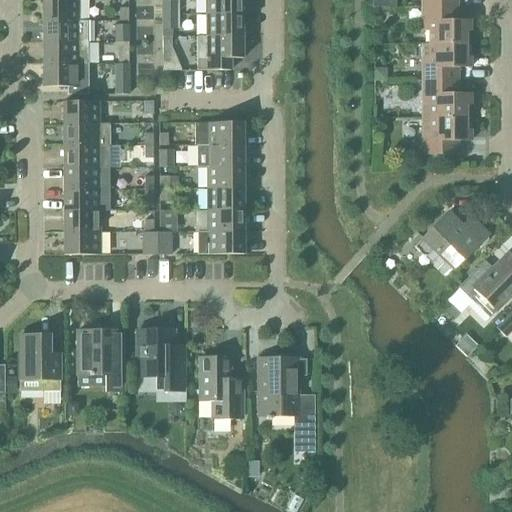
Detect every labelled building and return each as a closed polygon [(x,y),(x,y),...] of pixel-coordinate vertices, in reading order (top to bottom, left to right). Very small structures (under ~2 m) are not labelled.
[(79,22),(79,2),(79,0),(43,0),(43,22),(79,22)] [(206,0),(206,15),(243,15),(243,4),(247,4),(247,0),(206,0)] [(421,0),(421,8),(458,8),(458,0),(421,0)] [(176,1),(162,1),(162,15),(176,15),(176,1)] [(458,8),(421,8),(421,32),(430,32),(430,45),(466,45),(466,32),(470,32),(470,22),(458,22),(458,8)] [(120,22),(129,22),(129,10),(120,9),(120,22)] [(177,30),(176,15),(162,15),(163,30),(177,30)] [(206,37),(248,37),(248,26),(243,26),(243,15),(206,15),(206,37)] [(43,44),(88,44),(88,22),(79,22),(43,22),(43,44)] [(129,44),(129,22),(120,22),(120,27),(115,27),(115,32),(106,32),(106,44),(129,44)] [(198,59),(232,59),(244,59),(244,48),(248,47),(248,37),(206,37),(198,37),(198,59)] [(163,38),(163,60),(171,60),(171,38),(163,38)] [(88,44),(43,44),(43,65),(79,65),(88,65),(88,44)] [(422,45),(422,59),(422,82),(459,82),(459,68),(470,68),(470,57),(466,57),(466,45),(430,45),(422,45)] [(119,50),(119,65),(129,65),(129,50),(119,50)] [(232,71),(232,59),(198,59),(198,72),(232,71)] [(79,65),(43,65),(43,88),(80,88),(79,65)] [(129,85),(129,65),(115,65),(115,85),(129,85)] [(459,82),(422,82),(422,118),(466,118),(466,106),(471,106),(471,95),(459,95),(459,82)] [(129,96),(129,85),(113,85),(113,96),(129,96)] [(99,103),(63,103),(63,126),(99,126),(99,103)] [(153,103),(145,103),(144,115),(153,116),(153,103)] [(466,118),(422,118),(422,156),(459,156),(459,142),(470,142),(470,131),(466,131),(466,118)] [(194,146),(198,146),(243,146),(243,124),(195,125),(194,146)] [(64,147),(111,147),(110,126),(99,126),(63,126),(64,147)] [(144,147),(153,147),(153,135),(144,134),(144,147)] [(159,134),(159,147),(168,147),(168,134),(159,134)] [(243,146),(198,146),(198,169),(207,169),(207,168),(243,168),(243,146)] [(64,168),(111,168),(111,147),(64,147),(64,168)] [(153,147),(144,147),(144,159),(153,159),(153,147)] [(174,152),(159,152),(159,169),(174,169),(174,152)] [(64,190),(111,190),(111,168),(64,168),(64,190)] [(207,189),(243,189),(243,168),(207,168),(207,169),(207,189)] [(144,190),(153,190),(153,177),(144,177),(144,190)] [(159,177),(159,190),(168,190),(168,177),(159,177)] [(207,211),(243,211),(243,189),(207,189),(207,211)] [(64,212),(100,212),(111,212),(111,190),(64,190),(64,212)] [(144,202),(153,202),(153,190),(144,190),(144,202)] [(159,190),(159,202),(168,202),(168,190),(159,190)] [(243,211),(207,211),(207,232),(207,233),(243,233),(243,211)] [(65,234),(100,234),(100,212),(64,212),(65,234)] [(432,249),(453,269),(477,245),(480,248),(487,240),(487,235),(470,218),(462,227),(447,213),(413,247),(421,254),(426,255),(432,249)] [(145,221),(145,233),(153,233),(153,221),(145,221)] [(196,255),(243,255),(243,233),(207,233),(207,232),(195,232),(196,255)] [(143,233),(143,256),(157,255),(156,233),(153,233),(145,233),(143,233)] [(159,233),(156,233),(157,255),(171,255),(171,233),(169,233),(159,233)] [(100,234),(65,234),(65,256),(101,256),(100,234)] [(511,260),(506,254),(503,257),(491,269),(484,262),(458,287),(467,296),(474,289),(495,310),(511,293),(511,260)] [(511,311),(495,328),(504,337),(511,329),(511,311)] [(106,392),(124,392),(123,356),(109,356),(109,332),(77,332),(78,376),(106,375),(106,392)] [(156,392),(185,392),(185,346),(174,346),(173,332),(138,332),(138,378),(156,377),(156,392)] [(60,392),(60,380),(60,356),(47,356),(47,336),(20,337),(21,392),(60,392)] [(212,420),(242,419),(242,381),(230,382),(229,359),(200,360),(200,401),(212,401),(212,420)] [(297,450),(306,450),(314,450),(314,397),(298,397),(298,377),(305,377),(305,362),(298,362),(298,360),(258,360),(258,418),(266,418),(266,421),(271,421),(271,418),(297,418),(297,450)]
